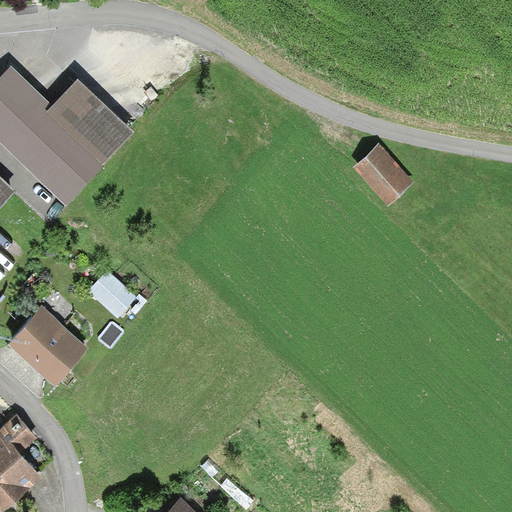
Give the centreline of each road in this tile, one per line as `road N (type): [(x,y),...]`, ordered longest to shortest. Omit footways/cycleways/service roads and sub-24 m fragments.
road 1 (unclassified): [(511,157),(348,120),(177,29),(112,17),(0,20)]
road 2 (residential): [(78,511),(58,439),(0,375)]
